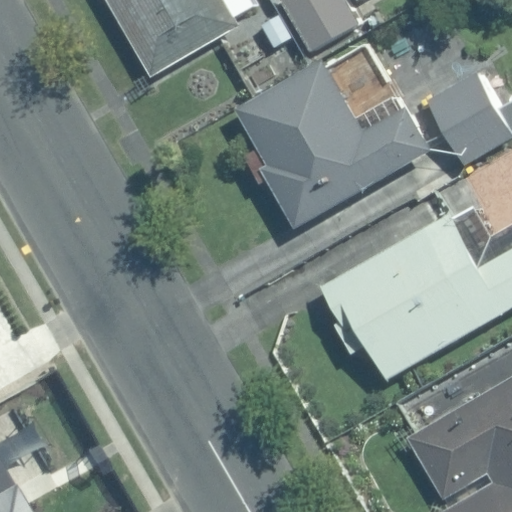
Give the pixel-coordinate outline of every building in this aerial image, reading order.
[(116,0),(159,74),(270,10),(264,0),(116,0)] [(288,0),(293,7),(318,50),(366,22),(353,0),(288,0)] [(408,109),(373,46),(370,40),(315,71),(246,109),(276,163),(268,167),(300,225),(420,158),(440,147),(416,104),(408,109)] [(474,161),(511,137),(511,107),(508,110),(483,71),(436,101),(440,107),(474,161)] [(395,377),(511,310),(511,250),(489,264),(459,212),(330,286),(349,319),(341,323),(357,352),(375,342),(395,377)] [(511,511),(511,379),(411,435),(453,510),(448,511),(511,511)] [(14,511),(0,486),(0,511),(14,511)]
